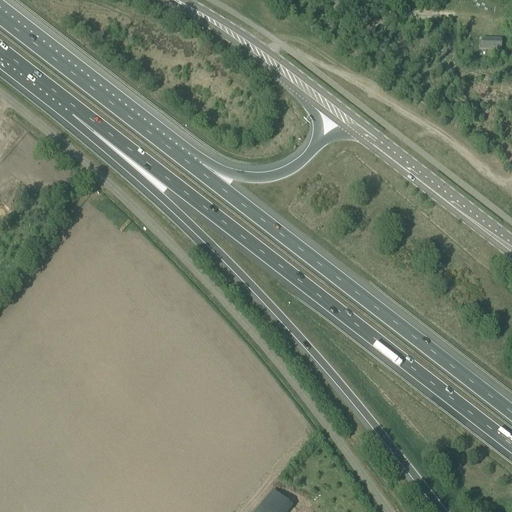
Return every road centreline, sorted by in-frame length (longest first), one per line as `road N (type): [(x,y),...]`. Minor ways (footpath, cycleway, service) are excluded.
road 1 (unclassified): [(386,511),(329,427),(202,281),(69,147),(0,93)]
road 2 (motorway): [(75,109),(511,445)]
road 3 (motorway): [(75,109),(304,343),(441,511)]
road 4 (motorway): [(511,412),(180,153)]
road 5 (track): [(262,56),(290,46),(434,132),(492,178),(511,180)]
road 6 (motorway): [(180,153),(0,15)]
road 7 (tertiary): [(340,115),(175,0)]
road 8 (motorway): [(340,115),(305,157),(269,177),(234,175),(180,153)]
road 9 (secondary): [(486,228),(340,115)]
